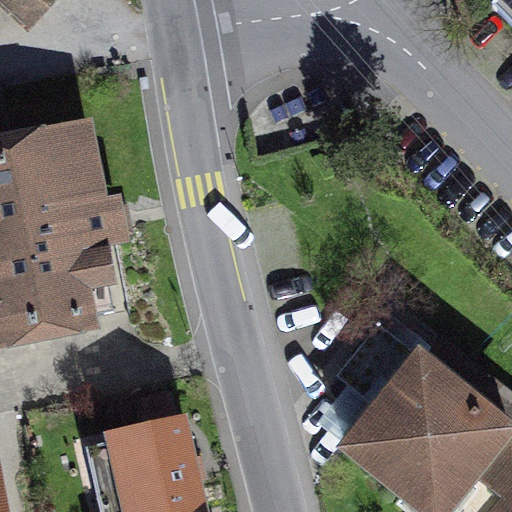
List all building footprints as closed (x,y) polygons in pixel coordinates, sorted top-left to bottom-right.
[(0,0),(0,2),(28,28),(53,0),(0,0)] [(511,0),(492,0),(491,1),(511,21),(511,0)] [(0,336),(28,331),(113,314),(100,242),(118,239),(111,207),(92,210),(79,139),(0,154),(0,336)] [(426,511),(443,511),(509,430),(511,426),(511,397),(449,346),(431,368),(378,325),(340,371),(352,381),(381,404),(346,447),(426,511)] [(381,404),(352,381),(317,423),(346,447),(381,404)] [(152,434),(86,449),(100,511),(195,511),(196,511),(170,397),(145,402),(152,434)] [(510,511),(511,432),(509,430),(443,511),(510,511)]
